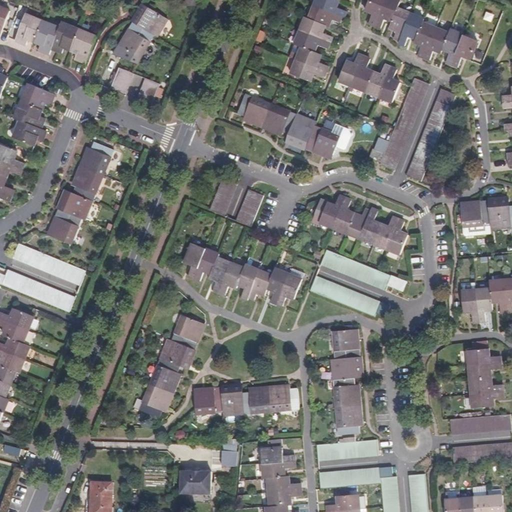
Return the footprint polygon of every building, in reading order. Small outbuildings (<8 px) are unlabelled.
[(199,1),(196,0),(186,0),(184,5),(196,10),(199,1)] [(316,0),(314,6),(342,16),(345,18),(347,12),(337,7),(339,0),(316,0)] [(374,26),(384,0),(369,0),(365,11),(373,14),(369,23),(374,26)] [(392,21),(398,8),(401,1),(397,0),(384,0),(374,26),(381,29),(386,19),(392,21)] [(0,6),(0,36),(1,37),(11,11),(0,6)] [(309,19),(326,25),(329,26),(332,20),(340,23),(342,16),(314,6),(309,19)] [(148,13),(142,8),(134,23),(154,35),(157,37),(168,19),(151,9),(148,13)] [(400,41),(411,13),(398,8),(392,21),(390,28),(397,31),(394,38),(400,41)] [(494,15),(487,12),(484,20),(491,23),(494,15)] [(417,39),(423,23),(424,19),(411,13),(400,41),(399,43),(405,46),(409,36),(417,39)] [(29,40),(35,43),(43,22),(26,15),(16,41),(27,45),(29,40)] [(301,31),(330,43),(333,37),(323,33),(326,25),(309,19),(306,18),(301,31)] [(43,22),(35,43),(41,45),(40,51),(50,55),(52,50),(61,28),(43,22)] [(61,28),(52,50),(63,54),(66,48),(72,50),(80,30),(63,23),(61,28)] [(154,35),(134,23),(125,37),(129,39),(122,48),(140,59),(154,35)] [(424,58),(436,28),(423,23),(417,39),(415,42),(422,45),(418,55),(424,58)] [(443,50),(449,33),(436,28),(424,58),(431,61),(435,50),(442,53),(443,50)] [(80,30),(72,50),(78,53),(76,60),(87,64),(97,37),(80,30)] [(263,32),(258,30),(254,39),(259,41),(263,32)] [(452,65),(464,35),(450,30),(449,33),(443,50),(450,53),(446,63),(452,65)] [(302,47),(316,53),(318,45),(328,49),(330,43),(301,31),(296,44),(302,47)] [(478,41),(464,35),(452,65),(459,68),(463,58),(470,61),(478,41)] [(129,39),(125,37),(119,46),(122,48),(129,39)] [(297,61),(327,73),(329,66),(319,63),(321,55),(316,53),(302,47),(297,61)] [(353,86),(365,57),(359,55),(355,64),(348,61),(340,81),(353,86)] [(367,92),(374,72),(367,69),(371,60),(365,57),(353,86),(367,92)] [(325,79),(327,73),(297,61),(292,74),(311,82),(314,75),(325,79)] [(380,97),(391,68),(385,66),(381,75),(374,72),(367,92),(380,97)] [(119,67),(111,89),(125,94),(133,73),(119,67)] [(0,98),(9,78),(2,75),(4,70),(0,68),(0,98)] [(398,70),(391,68),(380,97),(393,102),(401,83),(394,80),(398,70)] [(160,84),(147,79),(138,100),(151,105),(160,84)] [(385,154),(382,163),(381,165),(394,170),(429,85),(415,79),(396,128),(385,154)] [(29,84),(22,102),(43,111),(45,103),(51,106),(56,95),(29,84)] [(442,90),(408,175),(422,182),(456,95),(442,90)] [(263,127),(272,105),(246,94),(239,113),(249,117),(247,121),(263,127)] [(511,94),(503,96),(504,102),(511,101),(511,94)] [(43,111),(22,102),(15,119),(21,121),(41,129),(46,118),(41,116),(43,111)] [(290,134),(297,115),(272,105),(263,127),(280,134),(281,130),(290,134)] [(306,149),(315,126),(317,123),(297,115),(290,134),(295,136),(292,143),(306,149)] [(41,129),(21,121),(14,138),(35,146),(37,140),(43,142),(47,131),(41,129)] [(324,151),(333,155),(337,147),(344,150),(347,149),(353,136),(349,130),(337,124),(333,134),(315,126),(306,149),(322,155),(324,151)] [(88,151),(81,166),(104,175),(114,150),(95,143),(92,152),(88,151)] [(0,144),(0,160),(23,169),(25,163),(16,159),(18,152),(0,144)] [(370,158),(382,163),(385,154),(373,149),(370,158)] [(23,169),(0,160),(0,175),(8,179),(11,172),(20,175),(23,169)] [(78,185),(74,194),(93,201),(104,175),(81,166),(75,183),(78,185)] [(8,179),(0,175),(0,191),(12,196),(15,190),(5,186),(8,179)] [(223,180),(211,210),(225,216),(237,185),(223,180)] [(250,190),(238,221),(252,226),(264,196),(250,190)] [(12,196),(0,191),(0,198),(10,202),(12,196)] [(72,197),(65,195),(59,210),(53,225),(57,226),(53,237),(71,244),(81,219),(85,220),(93,201),(74,194),(72,197)] [(334,228),(346,198),(340,196),(336,206),(328,203),(320,223),(322,223),(331,227),(334,228)] [(352,201),(346,198),(334,228),(348,234),(356,214),(348,211),(352,201)] [(489,201),(491,229),(511,227),(510,207),(505,207),(505,200),(489,201)] [(491,234),(491,229),(489,201),(472,203),(472,206),(462,207),(464,236),(491,234)] [(373,209),(371,212),(360,239),(374,245),(382,225),(374,222),(379,212),(373,209)] [(363,217),(356,214),(348,234),(360,239),(371,212),(366,210),(363,217)] [(389,228),(382,225),(374,245),(387,250),(399,220),(393,217),(389,228)] [(405,222),(399,220),(387,250),(401,256),(409,236),(401,232),(405,222)] [(331,227),(322,223),(319,231),(328,234),(331,227)] [(86,272),(21,244),(14,258),(81,285),(86,272)] [(194,279),(206,250),(194,244),(185,264),(193,266),(189,276),(194,279)] [(212,274),(219,258),(220,255),(206,250),(194,279),(200,281),(205,271),(212,274)] [(386,290),(388,286),(391,275),(327,250),(322,263),(322,264),(386,290)] [(221,292),(232,263),(219,258),(212,274),(210,277),(218,281),(215,289),(221,292)] [(239,285),(246,268),(232,263),(221,292),(228,294),(232,286),(238,289),(239,285)] [(250,298),(260,271),(247,265),(246,268),(239,285),(246,288),(242,298),(249,300),(250,298)] [(277,269),(274,276),(268,289),(276,292),(272,302),(278,304),(290,274),(277,269)] [(292,270),(290,274),(278,304),(285,307),(289,297),(296,300),(306,275),(292,270)] [(7,276),(3,285),(70,312),(75,298),(9,271),(7,276)] [(274,276),(260,271),(250,298),(256,300),(259,292),(266,295),(268,289),(274,276)] [(404,292),(408,282),(391,275),(388,286),(404,292)] [(377,314),(381,303),(316,277),(310,291),(376,317),(377,314)] [(491,281),(491,289),(492,303),(501,302),(502,313),(508,312),(505,280),(491,281)] [(492,303),(491,289),(477,290),(479,322),(486,322),(485,310),(493,310),(492,303)] [(479,322),(477,290),(462,292),(464,312),(473,311),(474,323),(479,322)] [(381,302),(381,303),(377,314),(387,318),(390,306),(381,302)] [(0,317),(0,318),(29,330),(35,317),(15,309),(12,316),(2,313),(0,317)] [(184,315),(173,341),(196,350),(203,333),(199,332),(203,323),(184,315)] [(12,338),(24,344),(29,330),(0,318),(0,325),(7,329),(4,335),(12,338)] [(334,331),(337,359),(360,358),(359,341),(355,341),(354,329),(334,331)] [(0,349),(26,360),(32,347),(24,344),(12,338),(8,346),(0,342),(0,349)] [(162,359),(180,366),(182,362),(189,365),(196,350),(173,341),(169,339),(162,359)] [(0,366),(17,372),(21,374),(26,360),(0,349),(0,356),(4,358),(0,366)] [(469,366),(501,363),(501,356),(490,357),(489,349),(468,351),(469,366)] [(335,381),(355,379),(354,374),(362,374),(360,358),(337,359),(333,360),(335,381)] [(153,384),(174,393),(181,376),(177,375),(180,366),(162,359),(153,384)] [(502,370),(501,363),(469,366),(470,380),(492,378),(491,370),(502,370)] [(0,380),(12,386),(17,372),(0,366),(0,365),(0,380)] [(492,386),(492,378),(470,380),(471,395),(504,393),(503,385),(492,386)] [(337,408),(361,406),(359,388),(355,389),(355,379),(335,381),(337,408)] [(0,395),(7,399),(12,386),(0,380),(0,395)] [(168,410),(174,393),(153,384),(142,411),(160,418),(164,408),(168,410)] [(245,415),(243,394),(239,395),(238,386),(222,387),(224,412),(224,416),(245,415)] [(224,412),(222,387),(205,389),(205,392),(195,393),(196,415),(224,412)] [(288,387),(270,388),(272,412),(300,410),(298,390),(288,390),(288,387)] [(253,393),(243,394),(245,415),(272,412),(270,388),(253,389),(253,393)] [(504,398),(504,393),(471,395),(473,409),(495,407),(494,399),(504,398)] [(0,411),(5,414),(10,400),(7,399),(0,395),(0,411)] [(363,423),(361,406),(337,408),(340,435),(359,433),(358,423),(363,423)] [(110,426),(113,417),(107,415),(104,423),(110,426)] [(511,426),(511,415),(451,420),(452,434),(511,429),(511,426)] [(379,454),(378,440),(354,442),(337,443),(317,445),(319,460),(379,454)] [(455,463),(511,458),(511,443),(454,448),(455,463)] [(24,458),(26,451),(11,447),(9,454),(24,458)] [(262,450),(263,465),(295,462),(295,455),(284,456),(283,448),(262,450)] [(226,467),(240,467),(242,452),(226,452),(226,467)] [(264,479),(268,478),(286,477),(285,469),(296,468),(295,462),(263,465),(264,479)] [(382,478),(394,477),(393,467),(381,468),(382,478)] [(382,484),(382,478),(381,468),(320,474),(321,489),(382,484)] [(181,495),(211,495),(212,474),(182,473),(181,495)] [(428,511),(426,474),(411,475),(413,511),(428,511)] [(286,477),(268,478),(269,493),(302,490),(301,483),(290,484),(289,477),(286,477)] [(399,511),(396,477),(394,477),(382,478),(382,484),(384,511),(399,511)] [(93,483),(91,511),(112,511),(113,483),(93,483)] [(474,488),(475,498),(475,511),(490,511),(489,497),(489,491),(488,486),(474,488)] [(302,490),(269,493),(271,507),(288,506),(292,505),(291,498),(302,497),(302,490)] [(445,492),(446,500),(446,511),(460,511),(460,499),(459,491),(445,492)] [(328,511),(361,509),(359,494),(338,496),(339,504),(328,505),(328,511)] [(503,496),(489,497),(490,511),(505,511),(504,496),(503,496)] [(475,511),(475,498),(460,499),(460,511),(475,511)]
